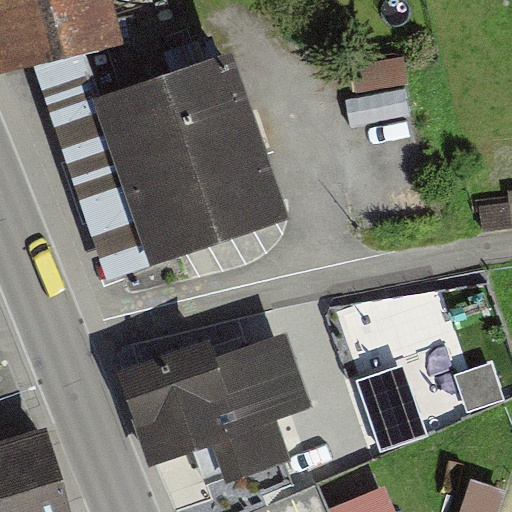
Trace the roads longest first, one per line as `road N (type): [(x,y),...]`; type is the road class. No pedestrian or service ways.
road 1 (residential): [(511,249),(96,323),(58,337)]
road 2 (tertiary): [(58,337),(127,511)]
road 3 (tertiary): [(0,195),(58,337)]
